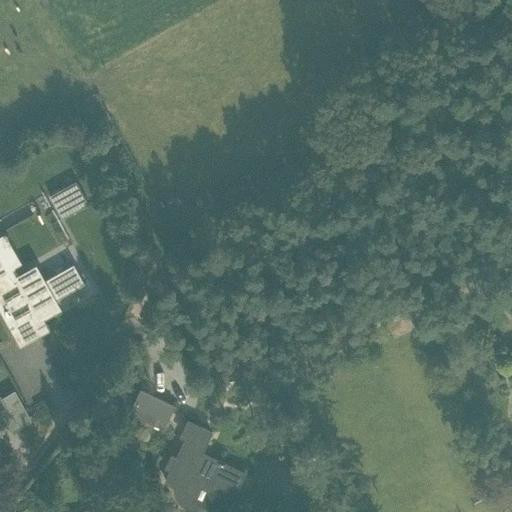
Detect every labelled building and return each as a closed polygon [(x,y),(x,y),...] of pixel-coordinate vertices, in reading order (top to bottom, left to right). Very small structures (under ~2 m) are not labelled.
[(48,194),(61,218),(79,208),(67,185),(48,194)] [(38,309),(84,282),(73,263),(43,280),(35,266),(18,276),(19,279),(13,282),(0,258),(0,310),(10,328),(31,316),(38,328),(46,323),(38,309)] [(384,303),(379,306),(381,310),(377,312),(383,323),(392,319),(393,321),(416,308),(407,291),(396,296),(394,291),(381,297),(384,303)] [(372,309),(363,314),(369,324),(378,319),(372,309)] [(130,411),(163,427),(173,405),(141,389),(130,411)] [(6,418),(12,430),(30,419),(24,408),(6,418)] [(231,499),(244,472),(212,457),(211,459),(200,454),(211,431),(188,420),(181,435),(186,438),(177,456),(170,453),(164,467),(171,470),(165,481),(180,488),(177,495),(177,497),(178,498),(179,499),(180,500),(181,501),(183,501),(184,502),(185,503),(186,503),(188,504),(189,504),(190,504),(192,505),(193,505),(195,505),(196,504),(197,504),(199,504),(200,503),(201,503),(203,502),(204,501),(205,500),(206,499),(207,498),(208,497),(209,496),(209,495),(210,494),(212,490),(231,499)]
